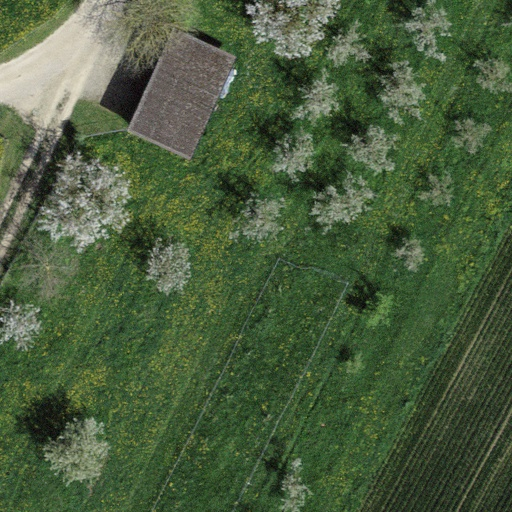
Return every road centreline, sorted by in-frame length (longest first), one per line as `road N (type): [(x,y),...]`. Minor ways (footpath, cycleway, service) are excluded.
road 1 (track): [(84,63),(0,235)]
road 2 (residential): [(115,0),(84,63),(0,108)]
